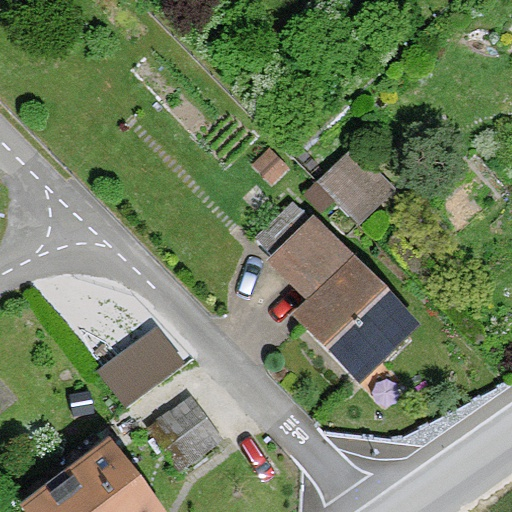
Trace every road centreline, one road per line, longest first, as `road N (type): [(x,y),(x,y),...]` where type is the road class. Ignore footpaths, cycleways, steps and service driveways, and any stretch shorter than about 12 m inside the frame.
road 1 (residential): [(81,226),(373,511)]
road 2 (tertiary): [(511,426),(389,511)]
